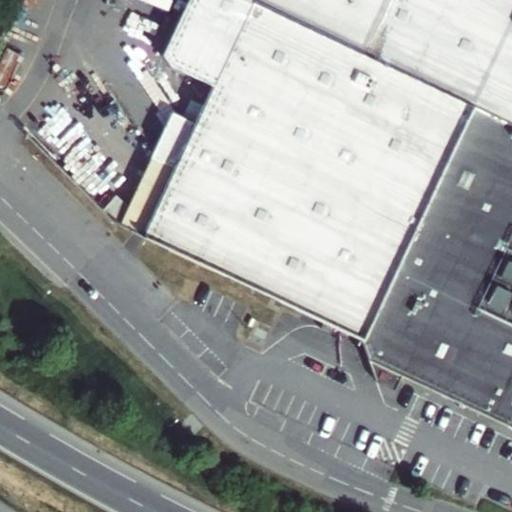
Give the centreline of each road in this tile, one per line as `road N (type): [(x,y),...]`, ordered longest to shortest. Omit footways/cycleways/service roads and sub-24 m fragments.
road 1 (tertiary): [(423,511),(233,425),(0,196)]
road 2 (trunk): [(156,511),(0,425)]
road 3 (unknown): [(0,136),(62,0)]
